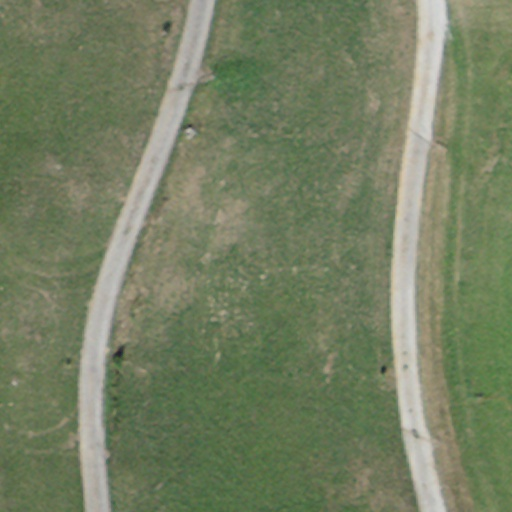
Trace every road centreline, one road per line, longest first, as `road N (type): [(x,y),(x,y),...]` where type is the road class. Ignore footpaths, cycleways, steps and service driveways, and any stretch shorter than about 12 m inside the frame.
road 1 (track): [(98,511),(98,339),(209,0)]
road 2 (track): [(432,0),(407,305),(414,406),(438,511)]
